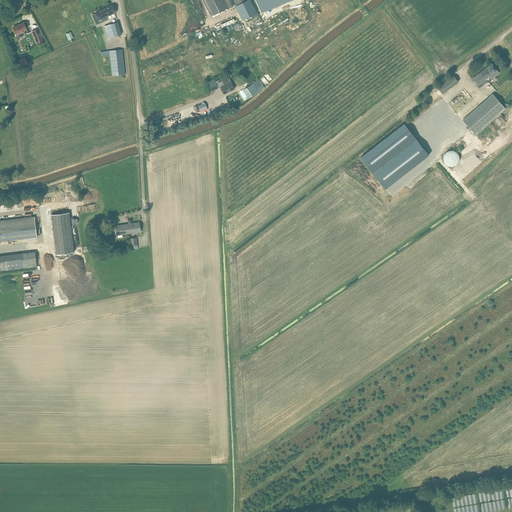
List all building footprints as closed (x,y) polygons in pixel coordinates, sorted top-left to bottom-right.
[(204,0),(212,16),(229,8),(224,0),(204,0)] [(251,1),(250,0),(232,0),(236,8),(242,20),(257,13),(251,1)] [(255,0),(261,13),(291,0),(255,0)] [(113,5),(104,9),(107,16),(109,19),(115,16),(114,13),(116,12),(113,5)] [(96,14),(92,15),(95,22),(99,20),(101,19),(103,22),(109,19),(107,16),(104,9),(96,13),(96,14)] [(13,28),(12,29),(14,32),(15,32),(16,34),(24,31),(27,30),(26,28),(28,27),(27,22),(24,23),(24,22),(20,24),(17,25),(13,27),(13,28)] [(121,35),(117,22),(105,26),(108,38),(121,35)] [(39,29),(32,31),(37,43),(43,40),(42,37),(44,37),(40,30),(39,31),(39,29)] [(100,52),(101,56),(110,55),(112,76),(120,75),(125,74),(122,49),(117,50),(109,51),(109,50),(100,52)] [(28,63),(25,57),(18,61),(21,67),(28,63)] [(489,76),(497,70),(492,64),(472,79),(477,86),(478,85),(479,88),(487,82),(488,83),(492,80),(489,76)] [(441,94),(457,82),(452,75),(436,88),(441,94)] [(221,79),(215,81),(218,88),(221,87),(221,88),(224,94),(234,89),(232,84),(231,83),(231,82),(228,77),(227,78),(222,80),(221,79)] [(215,79),(208,82),(212,91),(218,88),(215,81),(215,79)] [(253,83),(244,90),(249,98),(258,92),(253,83)] [(449,100),(457,111),(475,97),(467,86),(449,100)] [(475,135),(505,108),(492,94),(462,120),(475,135)] [(205,103),(197,106),(199,111),(207,109),(205,103)] [(445,113),(419,135),(434,152),(459,130),(445,113)] [(404,123),(360,157),(385,189),(429,155),(406,126),(404,123)] [(457,151),(443,151),(444,166),(457,165),(457,151)] [(49,214),(54,254),(72,252),(68,212),(49,214)] [(0,241),(37,237),(34,216),(0,220),(0,241)] [(139,222),(128,224),(130,233),(141,232),(139,222)] [(128,224),(115,226),(117,235),(130,233),(128,224)] [(105,239),(99,240),(101,246),(113,242),(112,239),(111,237),(105,239)] [(19,254),(0,256),(0,276),(21,274),(19,254)]
